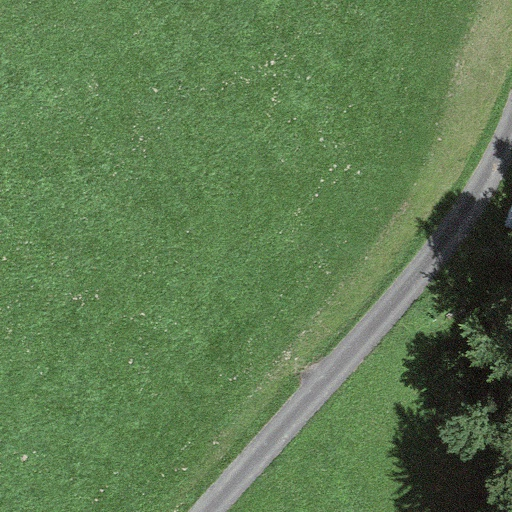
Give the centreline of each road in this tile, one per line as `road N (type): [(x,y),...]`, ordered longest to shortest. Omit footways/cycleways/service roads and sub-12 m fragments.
road 1 (track): [(205,511),(377,323)]
road 2 (track): [(377,323),(464,214),(511,118)]
